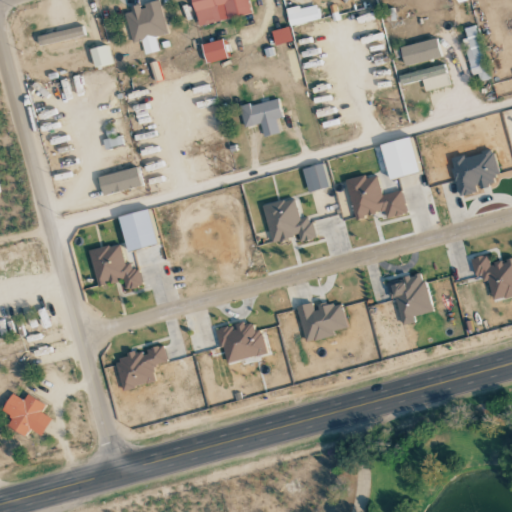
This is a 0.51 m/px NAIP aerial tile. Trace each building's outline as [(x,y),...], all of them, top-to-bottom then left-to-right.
[(191,0),(198,26),(251,14),(247,0),(191,0)] [(167,34),(159,1),(124,10),(133,43),(141,41),(145,54),(159,51),(155,37),(167,34)] [(320,19),(316,3),(286,10),(290,26),(320,19)] [(44,30),(46,48),(87,42),(84,24),(44,30)] [(490,79),(475,26),(464,29),(466,38),(462,39),(472,76),(477,74),(480,82),(490,79)] [(293,40),(289,27),(272,32),(276,45),(293,40)] [(202,45),(207,64),(228,58),(222,39),(202,45)] [(440,59),(437,40),(400,46),(403,65),(440,59)] [(111,64),(106,44),(89,49),(95,68),(111,64)] [(425,91),(449,85),(444,64),(399,75),(401,85),(422,80),(425,91)] [(244,127),(261,124),(263,136),(279,133),(276,118),(283,117),(278,98),(240,107),(244,127)] [(390,180),(419,172),(409,137),(373,148),(379,168),(386,166),(390,180)] [(451,160),(458,196),(478,192),(477,188),(499,184),(492,151),(451,160)] [(309,192),(329,187),(322,163),(302,169),(309,192)] [(143,185),(137,166),(98,177),(103,196),(143,185)] [(354,220),(380,214),(381,220),(407,215),(402,191),(382,196),(378,176),(365,179),(364,176),(346,180),(354,220)] [(271,242),(298,236),(299,242),(315,239),(310,217),(299,219),(295,198),(263,205),(271,242)] [(128,252),(157,243),(148,209),(118,217),(128,252)] [(89,250),(97,285),(123,280),(125,289),(142,285),(138,269),(132,270),(130,263),(125,264),(121,243),(89,250)] [(511,258),(489,265),(486,254),(471,259),(475,276),(484,274),(491,302),(511,295),(511,258)] [(401,325),(415,322),(413,316),(431,312),(423,273),(386,282),(390,299),(395,298),(401,325)] [(296,307),(305,343),(335,336),(333,330),(347,327),(340,302),(315,308),(313,302),(296,307)] [(226,364),(267,353),(261,330),(254,332),(251,321),(233,326),(233,325),(217,329),(226,364)] [(155,382),(152,365),(167,362),(164,346),(115,356),(122,389),(155,382)] [(45,405),(27,394),(24,401),(11,394),(1,411),(12,418),(7,426),(25,437),(30,429),(41,436),(51,418),(41,413),(45,405)]
